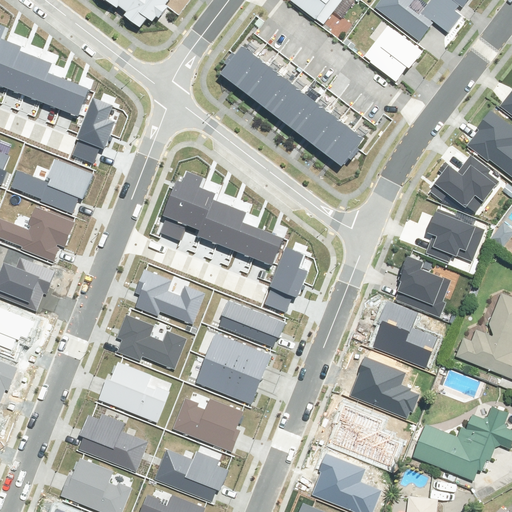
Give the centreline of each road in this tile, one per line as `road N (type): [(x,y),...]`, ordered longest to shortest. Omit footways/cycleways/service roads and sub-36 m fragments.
road 1 (residential): [(254,511),(359,235)]
road 2 (residential): [(6,511),(115,237)]
road 3 (residential): [(169,96),(359,235)]
road 4 (residential): [(268,0),(425,122)]
road 5 (residential): [(42,0),(169,96)]
road 6 (residential): [(115,237),(261,293)]
road 7 (residential): [(115,237),(169,96)]
road 8 (residential): [(425,122),(511,6)]
road 9 (residential): [(359,235),(425,122)]
